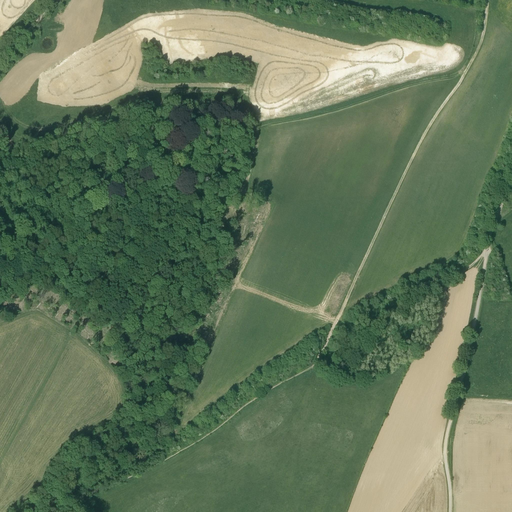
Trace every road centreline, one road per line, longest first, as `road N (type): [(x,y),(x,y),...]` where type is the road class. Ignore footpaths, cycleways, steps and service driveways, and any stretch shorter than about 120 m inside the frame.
road 1 (unclassified): [(511,181),(491,229),(448,425),(449,511)]
road 2 (track): [(313,365),(411,157),(465,70)]
road 3 (track): [(24,511),(149,467),(313,365)]
road 4 (track): [(0,462),(87,303),(151,224)]
road 5 (track): [(313,365),(486,250)]
road 6 (track): [(151,224),(151,189),(124,165),(44,175),(0,153)]
